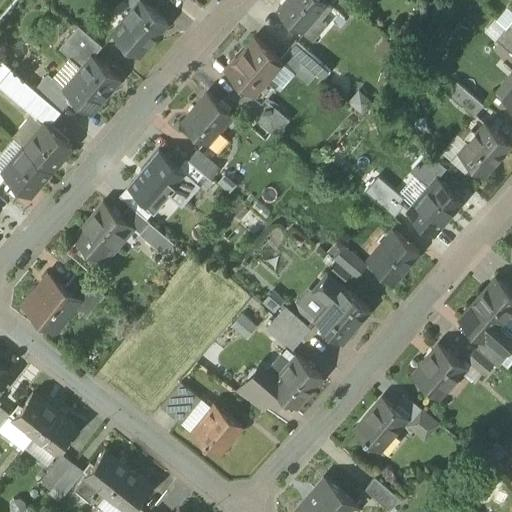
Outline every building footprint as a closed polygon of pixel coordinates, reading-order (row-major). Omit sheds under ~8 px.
[(169,23),(142,0),(141,0),(113,33),(140,56),(169,23)] [(323,0),(287,0),(278,11),(305,33),(305,32),(304,32),(302,30),(314,15),(318,18),(319,17),(329,4),(323,0)] [(314,15),(302,30),(304,32),(305,32),(305,33),(314,41),(328,24),(319,17),(318,18),(314,15)] [(120,79),(94,57),(103,46),(79,26),(60,48),(83,68),(65,89),(92,113),(120,79)] [(511,32),(506,28),(497,40),(511,52),(511,32)] [(283,61),(256,38),(238,58),(236,57),(226,69),(228,71),(227,71),(261,100),(273,87),(266,81),(283,61)] [(331,71),(297,42),(289,51),(324,80),(331,71)] [(61,112),(12,70),(0,83),(0,87),(44,125),(46,123),(50,126),(61,112)] [(485,105),(457,81),(447,93),(474,117),(485,105)] [(209,92),(183,122),(210,145),(235,115),(209,92)] [(50,126),(46,123),(44,125),(25,147),(52,171),(73,146),(50,126)] [(486,123),(460,154),(472,164),(470,170),(479,174),(481,172),(485,175),(498,159),(499,159),(508,148),(507,148),(511,144),(486,123)] [(52,171),(25,147),(4,172),(31,195),(52,171)] [(220,169),(198,150),(190,159),(212,178),(220,169)] [(447,167),(428,151),(413,168),(431,185),(438,177),(438,178),(447,167)] [(154,156),(137,177),(136,177),(128,186),(129,186),(127,189),(153,211),(181,179),(154,156)] [(212,178),(190,159),(182,169),(204,188),(212,178)] [(431,185),(409,211),(435,233),(463,200),(461,198),(464,194),(453,184),(449,188),(438,178),(438,177),(431,185)] [(401,202),(375,180),(365,191),(395,217),(404,206),(400,203),(401,202)] [(131,225),(105,202),(75,237),(104,262),(118,246),(115,243),(131,225)] [(173,243),(151,224),(142,235),(164,254),(173,243)] [(394,229),(369,260),(393,282),(419,251),(394,229)] [(367,266),(345,247),(335,258),(357,277),(367,266)] [(105,295),(77,273),(65,288),(80,299),(82,296),(96,307),(105,295)] [(371,309),(328,273),(314,290),(329,303),(316,319),(343,342),(371,309)] [(65,288),(49,276),(39,288),(38,287),(24,304),(34,312),(35,317),(43,323),(47,323),(58,331),(62,330),(68,321),(68,317),(80,299),(65,288)] [(511,308),(511,291),(496,278),(481,295),(481,294),(472,305),(473,305),(471,307),(470,308),(495,329),(498,325),(511,308)] [(264,302),(276,311),(285,298),(273,289),(264,302)] [(160,316),(148,307),(123,338),(133,346),(137,341),(139,343),(160,316)] [(495,329),(470,308),(471,307),(460,319),(475,332),(476,331),(485,339),(502,354),(504,351),(511,342),(511,337),(498,325),(495,329)] [(309,328),(286,308),(277,319),(300,339),(309,328)] [(241,312),(232,328),(251,339),(260,323),(241,312)] [(300,339),(277,319),(268,330),(291,349),(300,339)] [(502,354),(485,339),(477,348),(495,364),(496,363),(499,366),(509,355),(504,351),(502,354)] [(139,343),(137,341),(133,346),(114,370),(138,388),(160,360),(139,343)] [(439,344),(413,375),(415,377),(420,391),(427,386),(439,397),(465,366),(439,344)] [(477,348),(467,360),(485,375),(495,364),(477,348)] [(297,354),(274,381),(263,372),(253,383),(271,399),(278,404),(282,400),(292,409),(295,405),(297,407),(323,376),(297,354)] [(0,384),(8,373),(0,366),(0,384)] [(253,383),(248,379),(238,391),(262,408),(271,399),(253,383)] [(181,383),(161,407),(181,424),(201,399),(181,383)] [(33,393),(13,419),(35,436),(55,410),(33,393)] [(407,418),(383,397),(355,430),(366,439),(367,439),(380,450),(407,418)] [(242,426),(216,405),(193,433),(219,454),(242,426)] [(0,407),(0,427),(10,415),(0,407)] [(55,410),(35,436),(56,453),(77,427),(55,410)] [(438,424),(422,410),(413,420),(423,429),(418,434),(425,439),(438,424)] [(128,468),(106,450),(85,476),(101,490),(107,494),(128,468)] [(61,455),(44,478),(55,486),(72,463),(61,455)] [(72,463),(55,486),(65,494),(83,471),(72,463)] [(130,511),(151,486),(128,468),(107,494),(129,511),(130,511)] [(101,490),(85,476),(75,489),(92,502),(101,490)] [(401,500),(375,477),(365,489),(389,511),(401,500)] [(327,479),(306,503),(305,502),(295,511),(345,511),(353,503),(358,507),(359,506),(327,479)]
